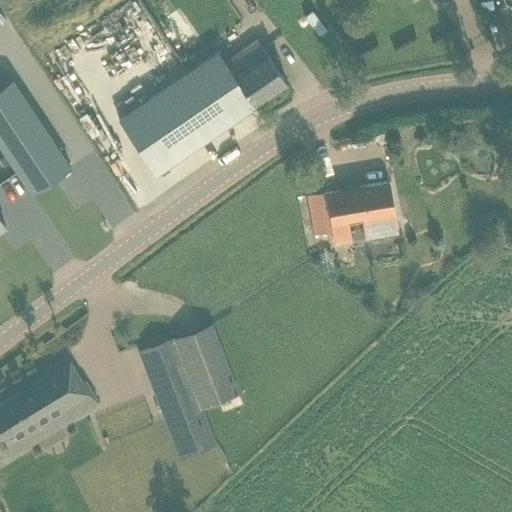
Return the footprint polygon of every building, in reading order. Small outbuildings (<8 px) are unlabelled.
[(493,8),(491,0),(479,2),(481,10),(493,8)] [(237,53),(224,62),(233,75),(254,106),(286,84),(256,40),(237,53)] [(217,51),(118,119),(155,174),(254,106),(233,75),(217,51)] [(0,87),(0,149),(30,195),(70,169),(11,80),(0,87)] [(311,194),(306,195),(313,234),(331,230),(334,243),(397,233),(391,201),(388,181),(311,194)] [(238,393),(211,323),(138,352),(181,458),(216,444),(202,408),(238,393)] [(94,398),(84,381),(82,382),(66,356),(0,396),(0,446),(9,440),(14,447),(26,440),(19,428),(57,405),(65,416),(94,398)]
